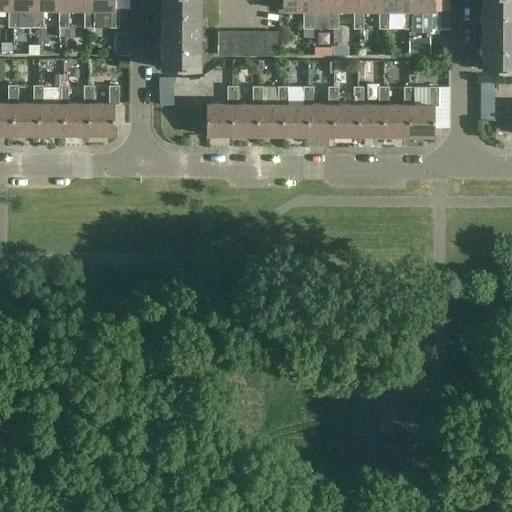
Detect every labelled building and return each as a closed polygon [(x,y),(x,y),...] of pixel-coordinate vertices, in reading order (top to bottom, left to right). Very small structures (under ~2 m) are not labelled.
[(19,28),(19,10),(14,10),(14,0),(0,0),(0,9),(9,10),(9,28),(19,28)] [(39,10),(39,0),(14,0),(14,10),(19,10),(34,10),(34,28),(44,28),(44,10),(39,10)] [(59,28),(69,28),(69,10),(65,10),(64,0),(39,0),(39,10),(44,10),(59,10),(59,28)] [(89,10),(89,0),(64,0),(65,10),(69,10),(84,10),(84,28),(95,28),(95,10),(89,10)] [(115,0),(89,0),(89,10),(95,10),(110,10),(110,28),(120,28),(120,9),(115,9),(115,0)] [(161,0),(162,31),(201,31),(200,0),(161,0)] [(308,11),(308,0),(282,0),(282,11),(304,11),(304,29),(314,29),(314,11),(308,11)] [(339,29),(339,11),(333,11),(333,0),(308,0),(308,11),(314,11),(314,29),(339,29)] [(359,0),(333,0),(333,11),(339,11),(354,11),(354,29),(364,29),(364,11),(359,11),(359,0)] [(384,0),(359,0),(359,11),(364,11),(379,11),(379,29),(389,29),(389,11),(384,11),(384,0)] [(414,29),(414,11),(409,11),(409,0),(384,0),(384,11),(389,11),(405,11),(404,29),(414,29)] [(435,0),(409,0),(409,11),(414,11),(429,11),(429,29),(449,29),(449,8),(436,8),(435,0)] [(511,29),(511,0),(482,0),(482,29),(511,29)] [(511,29),(482,29),(482,69),(511,69),(511,29)] [(201,31),(162,31),(162,69),(200,69),(201,31)] [(230,32),(218,32),(218,56),(230,56),(230,32)] [(242,32),(230,32),(230,56),(242,56),(242,32)] [(254,32),(242,32),(242,56),(254,56),(254,32)] [(266,32),(254,32),(254,56),(266,56),(266,32)] [(279,32),(266,32),(266,56),(278,56),(279,32)] [(130,34),(116,34),(116,56),(130,56),(130,34)] [(429,56),(429,39),(409,39),(409,56),(429,56)] [(8,104),(0,103),(0,135),(13,135),(13,104),(18,104),(18,85),(8,85),(8,104)] [(38,104),(38,135),(64,135),(64,104),(69,104),(69,85),(58,85),(58,104),(43,104),(38,104)] [(504,112),(498,85),(483,88),(489,115),(504,112)] [(33,104),(18,104),(13,104),(13,135),(38,135),(38,104),(43,104),(43,86),(33,86),(33,104)] [(84,104),(69,104),(64,104),(64,135),(89,135),(89,104),(94,104),(94,86),(84,86),(84,104)] [(89,104),(89,135),(115,135),(115,106),(119,106),(119,86),(109,86),(109,104),(94,104),(89,104)] [(233,105),(237,105),(237,86),(227,86),(227,105),(206,104),(206,136),(233,136),(233,105)] [(233,105),(233,136),(258,136),(258,105),(263,105),(263,86),(252,86),(252,105),(237,105),(233,105)] [(258,105),(258,136),(283,136),(283,105),(288,105),(288,86),(278,86),(278,105),(263,105),(258,105)] [(283,105),(283,136),(308,136),(308,105),(313,105),(313,87),(303,87),(303,105),(288,105),(283,105)] [(308,105),(308,136),(334,136),(334,105),(338,105),(338,87),(329,87),(329,105),(313,105),(308,105)] [(334,105),(334,136),(358,136),(358,105),(363,105),(363,87),(353,87),(353,105),(338,105),(334,105)] [(358,105),(358,136),(384,136),(384,105),(389,105),(389,87),(378,87),(378,105),(363,105),(358,105)] [(384,105),(384,136),(409,137),(409,105),(414,105),(414,87),(404,87),(404,105),(389,105),(384,105)] [(435,106),(439,106),(449,106),(449,87),(429,87),(429,105),(414,105),(409,105),(409,137),(435,137),(435,106)] [(202,106),(203,89),(186,88),(185,105),(202,106)]
